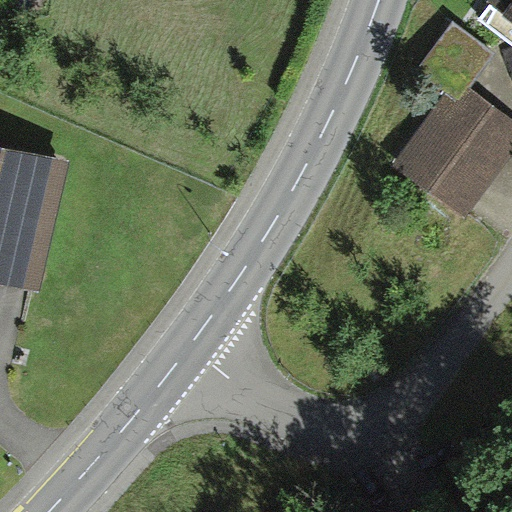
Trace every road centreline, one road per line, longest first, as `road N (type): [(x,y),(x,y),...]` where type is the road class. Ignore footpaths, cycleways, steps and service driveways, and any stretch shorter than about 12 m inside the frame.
road 1 (residential): [(190,346),(289,426),(335,432),(370,421),(429,376),(511,264)]
road 2 (tertiary): [(190,346),(318,142),(379,0)]
road 3 (tertiary): [(49,511),(190,346)]
